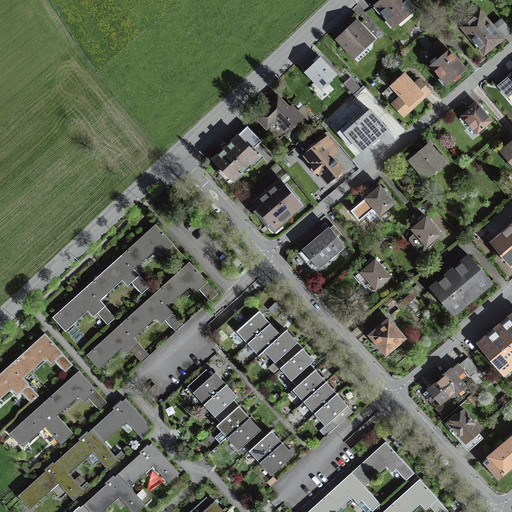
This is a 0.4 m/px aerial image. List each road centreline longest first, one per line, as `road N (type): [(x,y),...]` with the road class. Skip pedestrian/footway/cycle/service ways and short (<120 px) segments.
road 1 (residential): [(511,49),(266,255)]
road 2 (unclassified): [(179,153),(0,324)]
road 3 (unclassified): [(343,0),(179,153)]
road 4 (unknown): [(76,356),(194,250),(231,293)]
road 5 (residential): [(266,255),(388,395)]
road 6 (residential): [(388,395),(511,294)]
road 7 (residential): [(388,395),(492,511)]
road 8 (residential): [(179,153),(266,255)]
